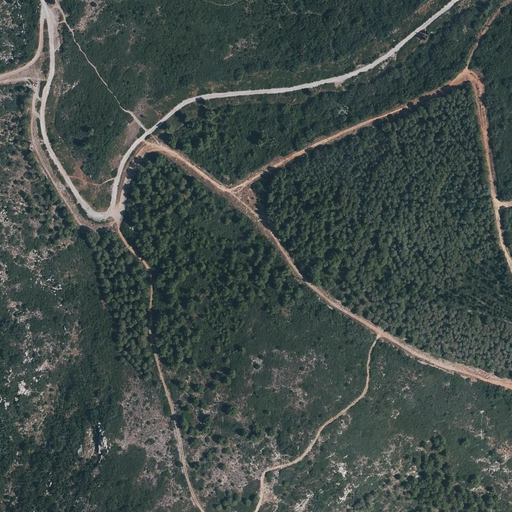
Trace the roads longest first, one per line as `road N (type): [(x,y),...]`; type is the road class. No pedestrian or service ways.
road 1 (unclassified): [(454,0),(363,70),(183,103),(136,140),(112,204),(96,217),(44,138),(52,45),(43,0)]
road 2 (track): [(511,202),(497,207),(479,90),(467,76),(228,191)]
road 3 (track): [(228,191),(329,301),(411,351),(511,386)]
road 4 (track): [(202,511),(151,344),(148,274),(114,216)]
road 5 (track): [(256,511),(264,471),(292,464),(366,389),(381,333)]
road 6 (track): [(108,211),(118,215),(128,168),(147,143),(228,191)]
